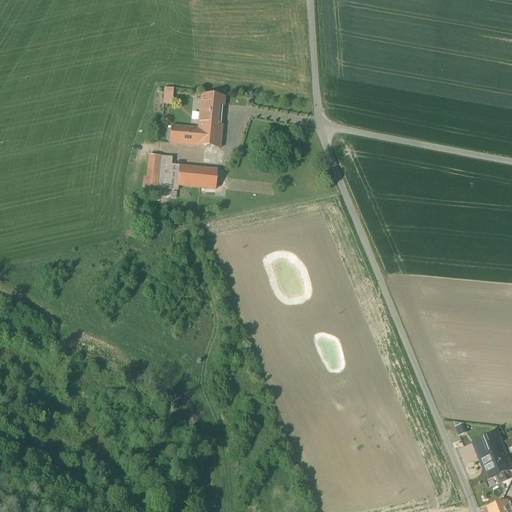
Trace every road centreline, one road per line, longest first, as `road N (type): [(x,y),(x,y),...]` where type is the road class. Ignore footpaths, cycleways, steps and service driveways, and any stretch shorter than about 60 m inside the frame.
road 1 (unclassified): [(471,511),(319,126)]
road 2 (unclassified): [(319,126),(511,163)]
road 3 (unclassified): [(319,126),(309,0)]
